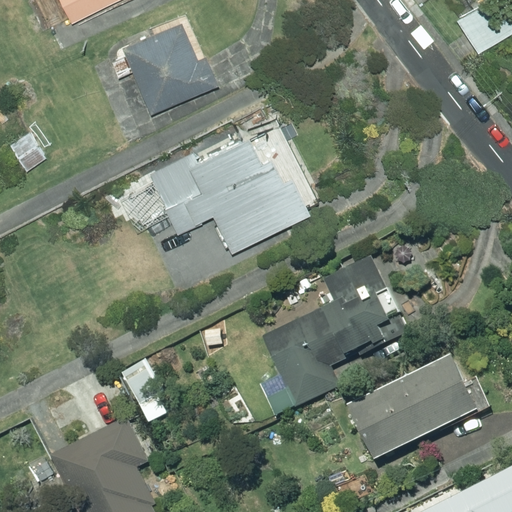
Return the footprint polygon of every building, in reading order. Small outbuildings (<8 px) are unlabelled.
[(61,0),(71,18),(106,0),(61,0)] [(491,0),(463,21),(479,46),(511,22),(511,14),(501,0),(491,0)] [(196,51),(179,15),(122,41),(126,50),(112,56),(117,71),(133,65),(152,108),(218,78),(203,47),(196,51)] [(213,210),(229,241),(307,200),(287,163),(280,167),(267,144),(259,149),(245,123),(194,152),(192,148),(148,170),(176,228),(213,210)] [(9,140),(27,166),(46,154),(28,128),(9,140)] [(371,254),(325,277),(336,300),(264,335),(289,387),(268,397),(277,415),(341,384),(333,366),(350,357),(347,351),(373,339),(378,348),(409,330),(371,254)] [(207,330),(209,346),(224,344),(222,328),(207,330)] [(348,401),(375,456),(479,406),(452,350),(348,401)] [(122,370),(150,422),(175,409),(147,358),(122,370)] [(220,364),(202,374),(229,424),(248,414),(220,364)] [(47,456),(75,511),(153,511),(150,505),(156,503),(137,468),(150,461),(126,416),(47,456)] [(511,511),(511,461),(407,511),(511,511)] [(329,477),(334,488),(348,482),(343,471),(329,477)]
